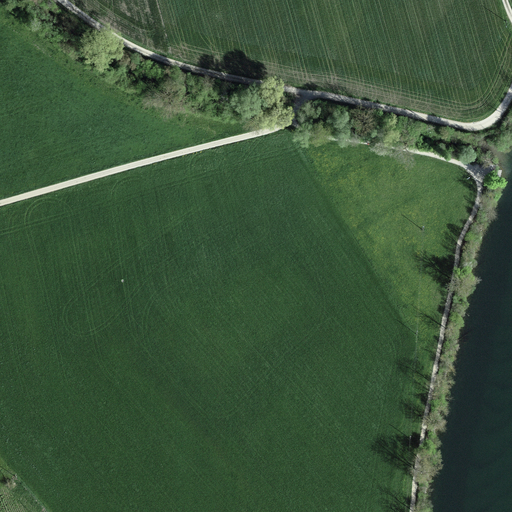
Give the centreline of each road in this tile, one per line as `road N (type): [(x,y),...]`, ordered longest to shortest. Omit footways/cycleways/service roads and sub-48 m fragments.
road 1 (track): [(289,119),(0,202)]
road 2 (track): [(61,0),(149,55),(300,92)]
road 3 (track): [(511,88),(490,121),(464,127),(300,92)]
road 4 (track): [(479,186),(466,167),(441,156),(327,136),(289,119)]
